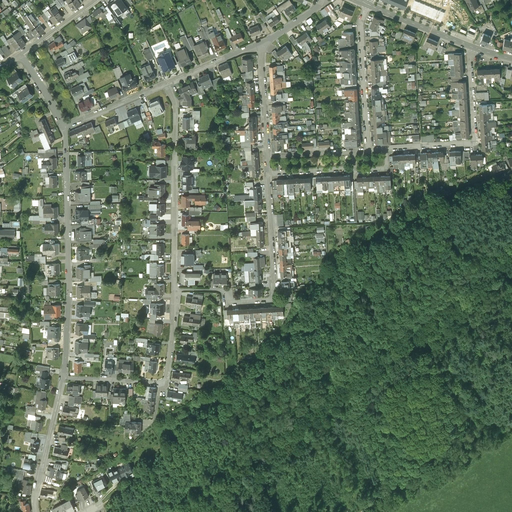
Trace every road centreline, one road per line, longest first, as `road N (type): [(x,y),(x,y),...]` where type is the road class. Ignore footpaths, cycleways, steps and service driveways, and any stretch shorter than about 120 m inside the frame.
road 1 (residential): [(63,377),(63,128)]
road 2 (residential): [(174,288),(222,290),(228,302),(274,297),(267,173)]
road 3 (residential): [(174,288),(175,106),(164,84)]
road 4 (residential): [(385,149),(474,140),(472,48)]
road 5 (track): [(478,407),(363,511)]
road 6 (residential): [(368,148),(365,3)]
road 7 (residential): [(267,173),(383,169),(385,149)]
road 8 (residential): [(33,508),(63,377)]
